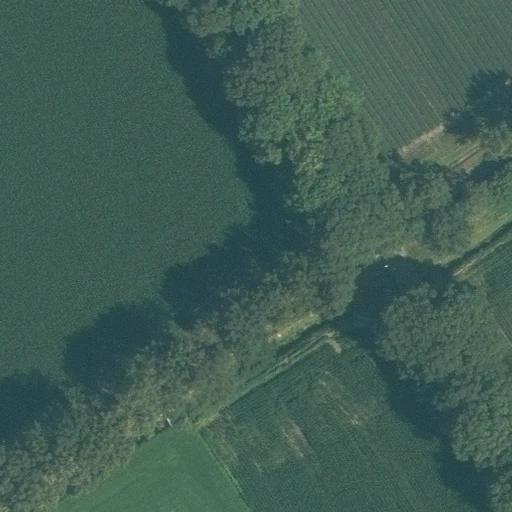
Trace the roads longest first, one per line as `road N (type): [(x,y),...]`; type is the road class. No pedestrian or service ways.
road 1 (unclassified): [(0,493),(379,235)]
road 2 (tertiary): [(379,235),(223,0)]
road 3 (tertiary): [(511,436),(379,235)]
road 4 (unclassified): [(379,235),(511,148)]
